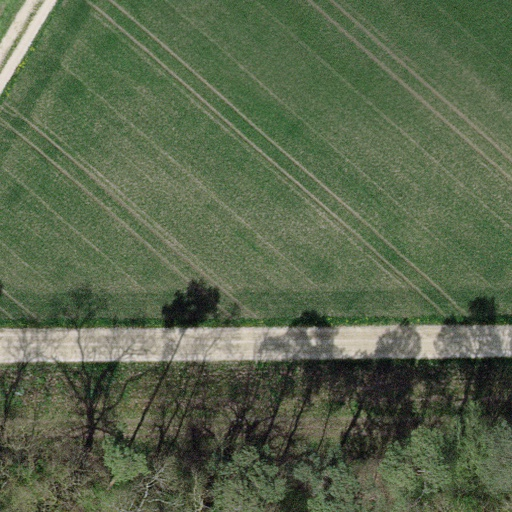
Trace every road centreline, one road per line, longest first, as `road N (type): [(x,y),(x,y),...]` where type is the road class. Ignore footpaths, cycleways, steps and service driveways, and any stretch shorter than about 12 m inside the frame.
road 1 (track): [(0,344),(511,332)]
road 2 (track): [(0,440),(511,438)]
